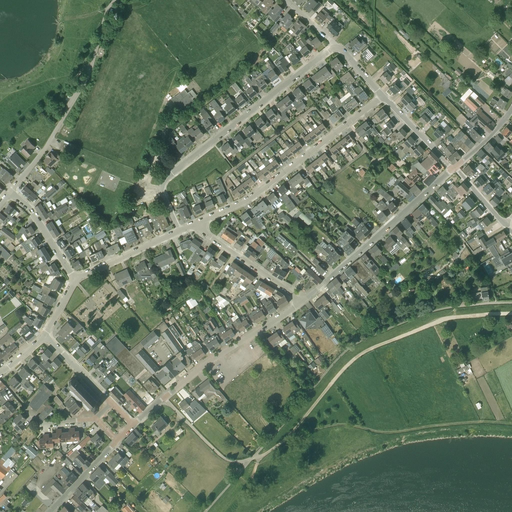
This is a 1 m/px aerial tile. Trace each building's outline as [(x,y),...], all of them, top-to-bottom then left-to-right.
[(271,4),(273,1),(272,0),(264,0),(263,3),(266,5),(261,11),(266,14),(273,6),(271,4)] [(316,12),(322,5),(318,1),(317,3),(313,0),(309,0),(303,7),(309,12),(312,8),(316,12)] [(276,22),(281,16),(279,14),(283,9),(278,4),(272,11),(275,13),(271,18),(276,22)] [(118,18),(121,10),(115,7),(113,11),(111,15),(118,18)] [(320,12),(315,18),(321,23),(324,20),(327,23),(332,17),(327,13),(324,16),(320,12)] [(287,30),(289,28),(293,23),(291,21),(293,18),(290,16),(291,16),(287,13),(282,20),(285,22),(284,24),(283,26),(287,30)] [(294,32),(292,34),(295,37),(297,34),(299,36),(306,31),(303,29),(306,26),(298,20),(291,29),(294,32)] [(335,36),(342,28),(333,20),(327,27),(330,30),(329,30),(335,36)] [(350,44),(355,49),(357,47),(359,50),(365,44),(358,36),(350,44)] [(309,38),(306,41),(310,47),(312,45),(315,48),(321,43),(316,37),(312,41),(309,38)] [(300,50),(301,52),(304,56),(310,52),(308,49),(310,47),(306,41),(303,38),(300,40),(303,44),(305,46),(300,50)] [(289,58),(291,61),(294,65),(299,60),(297,57),(300,55),(290,43),(286,46),(287,47),(293,55),(289,58)] [(367,48),(362,52),(364,54),(361,57),(367,63),(374,56),(367,48)] [(285,66),(288,64),(289,64),(284,57),(280,60),(281,63),(277,66),(283,73),(288,69),(285,66)] [(337,58),(330,63),(336,70),(343,66),(337,58)] [(269,60),(266,62),(269,66),(267,67),(271,72),(267,74),(272,81),(278,77),(273,70),(276,68),(269,60)] [(391,63),(387,67),(391,72),(395,68),(391,63)] [(330,68),(328,70),(325,67),(320,71),(325,78),(331,74),(332,76),(335,74),(330,68)] [(495,75),(490,70),(487,73),(493,78),(495,75)] [(320,83),(325,78),(320,71),(311,77),(316,84),(319,81),(320,83)] [(348,72),(341,77),(339,79),(343,83),(345,82),(352,76),(348,72)] [(386,72),(383,74),(380,77),(385,83),(391,78),(386,72)] [(259,86),(262,89),(268,85),(265,82),(268,80),(264,75),(256,81),(254,78),(251,80),(256,87),(259,86)] [(309,91),(312,89),(314,91),(319,87),(316,84),(311,77),(310,76),(306,80),(307,81),(303,84),(309,91)] [(345,82),(348,86),(355,81),(352,76),(345,82)] [(255,97),(260,93),(256,87),(251,80),(249,78),(246,80),(251,87),(246,91),(251,98),(254,95),(255,97)] [(410,83),(408,81),(405,79),(401,83),(406,87),(410,83)] [(401,88),(397,85),(395,82),(389,88),(394,94),(396,92),(397,92),(401,88)] [(355,95),(353,92),(348,86),(346,88),(351,95),(346,99),(353,108),(358,104),(353,97),(355,95)] [(294,99),(298,104),(302,109),(306,106),(301,100),(305,97),(298,87),(292,92),(297,97),(294,99)] [(360,87),(356,90),(353,92),(355,95),(361,102),(362,101),(363,101),(364,101),(363,100),(368,97),(360,87)] [(400,100),(406,105),(411,100),(414,97),(412,95),(415,92),(412,89),(410,87),(406,91),(408,93),(400,100)] [(446,97),(452,90),(448,87),(442,93),(446,97)] [(511,93),(511,92),(508,90),(507,89),(504,87),(500,93),(503,94),(503,95),(509,98),(511,93)] [(195,103),(192,99),(192,98),(193,97),(189,93),(188,94),(184,89),(171,100),(182,114),(195,103)] [(484,102),(473,91),(469,95),(481,105),(484,102)] [(245,105),(250,101),(243,93),(235,99),(240,106),(244,104),(245,105)] [(465,103),(471,109),(474,111),(477,108),(477,107),(472,102),(471,104),(466,99),(467,98),(464,95),(460,99),(465,103)] [(293,102),(292,101),(288,96),(282,100),(287,107),(289,109),(292,107),(290,104),(293,102)] [(411,100),(406,105),(411,111),(416,105),(418,103),(421,106),(425,102),(419,96),(414,102),(411,100)] [(236,110),(233,106),(232,105),(234,103),(230,97),(225,101),(228,105),(224,107),(230,114),(236,110)] [(337,97),(335,100),(340,107),(342,105),(348,112),(353,108),(346,99),(341,103),(337,97)] [(333,114),(338,120),(343,115),(339,110),(338,108),(340,107),(335,100),(333,98),(330,99),(336,107),(331,111),(333,114)] [(506,102),(502,100),(500,98),(498,102),(492,98),(489,104),(494,107),(495,104),(502,109),(506,102)] [(276,105),(280,110),(278,112),(281,116),(285,122),(289,119),(285,114),(286,114),(283,110),(287,107),(282,100),(276,105)] [(469,112),(471,109),(465,103),(462,106),(469,112)] [(214,116),(216,119),(219,123),(225,118),(221,113),(223,111),(219,106),(214,109),(217,113),(214,116)] [(482,111),(479,108),(475,113),(476,114),(477,115),(478,115),(487,124),(483,127),(489,133),(494,128),(491,125),(493,123),(489,119),(481,112),(482,111)] [(278,119),(279,118),(281,116),(278,112),(277,111),(275,113),(271,109),(265,113),(271,120),(276,116),(278,119)] [(388,117),(387,115),(382,109),(373,116),(378,122),(383,118),(384,120),(388,117)] [(326,119),(328,118),(322,110),(320,112),(326,119)] [(424,124),(429,120),(426,117),(430,113),(427,111),(424,114),(422,115),(419,119),(424,124)] [(211,117),(209,114),(207,112),(202,116),(206,121),(203,124),(208,131),(211,128),(212,129),(213,128),(212,128),(214,127),(210,122),(213,120),(211,117)] [(333,114),(328,118),(333,124),(338,120),(333,114)] [(487,124),(477,115),(476,114),(469,121),(469,122),(474,126),(478,123),(483,128),(483,127),(487,124)] [(271,125),(268,122),(266,119),(263,121),(261,117),(255,122),(260,128),(263,126),(266,129),(271,125)] [(432,127),(435,123),(437,121),(435,118),(429,124),(432,127)] [(320,125),(317,127),(322,132),(327,128),(320,120),(318,122),(320,125)] [(387,131),(390,129),(391,128),(395,125),(391,120),(385,124),(387,126),(384,128),(385,129),(382,132),(385,137),(389,134),(387,131)] [(469,122),(469,121),(467,120),(464,123),(471,129),(474,126),(469,122)] [(366,121),(361,126),(367,134),(368,136),(373,133),(375,136),(378,133),(374,127),(371,129),(366,121)] [(317,136),(322,132),(317,127),(315,129),(313,126),(310,123),(308,125),(317,136)] [(178,127),(180,129),(184,134),(187,131),(182,124),(178,127)] [(447,125),(444,128),(440,124),(437,127),(438,128),(433,133),(438,138),(444,132),(446,134),(451,129),(447,125)] [(204,135),(198,128),(196,125),(188,131),(193,137),(195,135),(198,139),(204,135)] [(262,137),(257,129),(255,127),(253,129),(250,125),(244,130),(249,137),(252,134),(256,139),(257,141),(262,137)] [(310,132),(308,134),(312,140),(317,136),(308,125),(306,126),(310,132)] [(355,130),(358,134),(360,137),(358,138),(362,143),(365,140),(363,137),(367,134),(361,126),(355,130)] [(511,128),(510,130),(506,127),(501,133),(503,135),(506,138),(511,132),(511,128)] [(393,141),(397,138),(400,141),(402,139),(407,134),(406,133),(407,132),(405,130),(404,131),(402,128),(395,134),(393,132),(384,141),(388,145),(393,140),(393,141)] [(477,141),(482,137),(478,133),(476,131),(474,129),(469,134),(477,141)] [(461,131),(455,137),(459,140),(465,134),(461,131)] [(245,141),(244,140),(239,134),(233,139),(238,146),(242,143),(246,148),(251,144),(247,139),(245,141)] [(312,140),(308,134),(305,137),(303,134),(301,135),(307,144),(312,140)] [(349,134),(344,138),(348,144),(351,141),(353,144),(355,143),(349,134)] [(453,139),(450,142),(457,149),(460,147),(462,150),(466,153),(475,144),(465,134),(459,140),(455,137),(453,139)] [(184,136),(180,139),(187,148),(193,143),(188,136),(185,138),(184,136)] [(401,159),(408,153),(410,150),(412,148),(410,147),(415,142),(410,136),(404,142),(407,145),(404,148),(402,150),(397,155),(401,159)] [(297,143),(294,145),(298,150),(303,147),(297,138),(294,140),(297,143)] [(344,138),(339,142),(343,147),(348,144),(344,138)] [(181,152),(187,148),(180,139),(177,141),(179,143),(176,146),(181,152)] [(27,157),(32,153),(34,151),(32,149),(35,147),(28,140),(25,143),(27,145),(23,148),(22,147),(19,151),(21,152),(21,151),(27,157)] [(285,143),(287,146),(289,149),(293,154),(298,150),(294,145),(292,142),(289,144),(287,141),(285,143)] [(222,147),(225,151),(227,154),(230,151),(233,155),(238,151),(233,144),(230,146),(228,142),(222,147)] [(339,142),(334,146),(338,151),(343,147),(339,142)] [(489,153),(491,151),(494,148),(488,142),(483,147),(489,153)] [(74,150),(69,148),(67,147),(68,145),(64,143),(60,151),(71,156),(74,150)] [(457,160),(446,147),(442,143),(441,144),(442,146),(440,149),(442,151),(443,150),(447,155),(446,156),(453,164),(457,160)] [(446,147),(457,160),(461,157),(456,151),(455,152),(452,149),(453,148),(450,144),(446,147)] [(418,145),(413,150),(412,148),(410,150),(408,153),(411,157),(416,152),(419,155),(424,151),(418,145)] [(336,153),(338,151),(334,146),(329,150),(336,158),(338,156),(336,153)] [(501,150),(500,151),(496,146),(494,148),(491,151),(495,155),(495,156),(498,160),(505,154),(501,150)] [(288,158),(293,154),(289,149),(284,153),(288,158)] [(487,165),(489,164),(492,160),(481,149),(476,154),(479,156),(477,158),(480,162),(484,157),(487,160),(484,163),(486,166),(487,165)] [(57,160),(58,161),(61,157),(58,154),(56,153),(54,155),(52,153),(51,154),(50,152),(46,156),(47,157),(44,160),(47,163),(47,165),(49,166),(50,166),(57,160)] [(283,162),(288,158),(284,153),(281,155),(279,152),(277,153),(283,162)] [(427,155),(429,156),(424,160),(421,163),(417,160),(412,164),(422,173),(423,174),(430,168),(429,168),(435,162),(435,163),(439,159),(431,152),(427,155)] [(327,160),(329,163),(331,165),(333,163),(325,153),(320,157),(324,162),(327,160)] [(8,161),(11,164),(16,169),(20,165),(22,167),(25,163),(18,155),(15,158),(13,155),(10,158),(11,159),(8,161)] [(270,163),(275,169),(279,165),(273,156),(271,158),(273,161),(270,163)] [(320,157),(315,160),(319,166),(324,162),(320,157)] [(270,172),(275,169),(270,163),(268,160),(266,162),(263,159),(261,161),(263,164),(266,167),(270,172)] [(315,160),(310,164),(314,169),(319,166),(315,160)] [(248,164),(247,162),(244,164),(246,166),(251,172),(253,170),(248,164)] [(237,169),(239,172),(246,167),(244,164),(237,169)] [(312,172),(314,169),(310,164),(305,168),(312,176),(314,175),(312,172)] [(410,186),(413,184),(416,180),(417,181),(420,178),(418,177),(422,173),(412,164),(409,167),(412,171),(404,179),(410,186)] [(423,181),(428,186),(436,177),(439,175),(436,172),(439,169),(434,164),(428,170),(431,173),(423,181)] [(476,167),(477,167),(478,169),(481,172),(482,171),(485,168),(482,165),(480,164),(476,167)] [(479,174),(479,173),(481,172),(478,169),(474,172),(473,171),(473,170),(468,165),(463,170),(468,175),(471,172),(472,174),(475,177),(479,174)] [(261,171),(265,176),(270,172),(266,167),(261,171)] [(260,180),(265,176),(261,171),(258,168),(254,171),(260,180)] [(367,173),(362,168),(358,173),(363,178),(367,173)] [(7,171),(0,179),(0,180),(5,185),(13,176),(7,171)] [(299,173),(294,177),(298,183),(302,180),(306,184),(304,185),(306,188),(311,184),(307,178),(304,180),(304,179),(299,173)] [(255,182),(252,178),(248,174),(243,178),(246,181),(250,186),(255,182)] [(239,182),(236,179),(233,175),(230,177),(233,181),(234,180),(236,184),(238,182),(239,182)] [(483,178),(481,176),(474,182),(478,187),(484,182),(482,179),(483,178)] [(288,181),(290,184),(288,186),(294,194),(298,191),(294,186),(298,183),(294,177),(288,181)] [(220,179),(219,179),(216,180),(221,192),(225,190),(220,179)] [(485,187),(483,189),(487,194),(491,191),(493,189),(495,191),(500,185),(501,185),(498,182),(497,183),(494,180),(491,182),(491,181),(486,185),(485,187)] [(245,190),(250,186),(246,181),(241,185),(245,190)] [(240,194),(245,190),(241,185),(238,182),(236,184),(238,187),(236,188),(240,194)] [(410,191),(409,190),(400,182),(396,187),(400,190),(401,190),(406,195),(405,196),(410,201),(416,196),(410,191)] [(196,187),(198,191),(208,187),(206,183),(196,187)] [(453,192),(455,190),(461,196),(466,192),(469,189),(463,183),(459,186),(456,183),(450,189),(453,192)] [(412,187),(409,190),(410,191),(416,196),(421,191),(415,184),(414,185),(413,184),(410,186),(412,187)] [(33,201),(36,197),(37,196),(35,194),(38,190),(41,188),(37,185),(35,187),(31,191),(32,191),(27,196),(33,201)] [(280,198),(282,200),(284,203),(289,199),(286,194),(285,194),(285,193),(288,190),(284,185),(278,189),(278,190),(276,192),(280,198)] [(505,190),(500,185),(495,191),(497,193),(489,201),(495,206),(500,201),(497,199),(504,191),(505,190)] [(32,191),(31,191),(26,186),(21,191),(27,196),(32,191)] [(442,197),(445,194),(446,196),(447,195),(450,199),(452,197),(450,195),(453,192),(450,189),(450,188),(447,191),(443,186),(437,191),(442,197)] [(54,187),(45,195),(48,198),(57,191),(54,187)] [(235,197),(240,194),(236,188),(233,190),(231,188),(229,189),(235,197)] [(221,194),(220,192),(216,194),(217,196),(216,196),(220,203),(226,201),(223,194),(221,194)] [(201,202),(199,196),(198,195),(197,193),(193,195),(194,198),(196,203),(195,204),(196,206),(193,207),(196,214),(202,211),(199,203),(201,202)] [(284,203),(282,200),(280,198),(278,199),(273,193),(267,197),(271,203),(272,204),(270,206),(271,207),(273,210),(277,207),(276,205),(280,202),(282,204),(284,203)] [(383,196),(388,201),(393,197),(387,193),(383,196)] [(210,196),(207,198),(203,199),(205,203),(206,206),(207,206),(208,209),(214,206),(210,196)] [(439,212),(443,216),(450,209),(447,205),(442,201),(440,202),(439,201),(437,203),(435,201),(436,201),(431,196),(428,199),(432,204),(437,209),(437,208),(440,211),(439,212)] [(470,196),(463,202),(469,208),(476,202),(470,196)] [(49,207),(45,210),(39,213),(43,220),(50,216),(52,218),(62,212),(70,206),(75,203),(76,202),(74,199),(71,200),(72,203),(70,204),(68,201),(56,209),(56,208),(54,209),(52,205),(49,207)] [(269,204),(267,206),(263,200),(257,205),(256,205),(256,206),(260,211),(261,210),(262,212),(263,213),(271,207),(270,206),(269,204)] [(378,203),(381,206),(385,209),(388,207),(392,212),(398,208),(392,202),(390,204),(389,203),(387,205),(385,203),(382,200),(378,203)] [(45,201),(40,203),(35,207),(39,213),(45,210),(49,207),(45,201)] [(296,207),(291,201),(286,205),(291,211),(296,207)] [(12,217),(15,214),(17,211),(14,209),(14,208),(10,204),(5,210),(9,214),(7,217),(14,222),(16,220),(13,218),(12,217)] [(383,212),(385,209),(379,204),(377,206),(382,212),(379,214),(375,210),(373,212),(377,216),(376,216),(381,222),(387,217),(383,212)] [(431,218),(429,215),(429,210),(423,204),(418,208),(425,216),(435,227),(438,224),(432,217),(431,218)] [(186,206),(178,209),(177,209),(182,220),(183,220),(186,218),(187,219),(188,218),(187,218),(191,216),(186,206)] [(251,210),(254,214),(256,216),(262,212),(261,210),(260,211),(256,206),(251,210)] [(473,211),(470,213),(472,217),(476,214),(477,216),(478,217),(479,216),(483,213),(479,207),(475,210),(473,211)] [(413,218),(418,225),(420,227),(423,225),(419,221),(425,216),(418,208),(412,213),(416,218),(414,220),(413,218)] [(151,220),(152,222),(156,229),(161,226),(162,229),(169,226),(164,214),(159,216),(155,217),(152,211),(148,213),(151,219),(151,220)] [(4,224),(6,222),(8,219),(4,215),(0,212),(0,224),(2,222),(4,224)] [(52,218),(53,220),(54,221),(63,215),(62,212),(52,218)] [(252,219),(251,218),(246,212),(240,217),(247,225),(252,221),(254,224),(257,222),(255,219),(254,217),(252,219)] [(311,220),(305,215),(302,212),(299,215),(309,224),(312,221),(311,220)] [(281,219),(288,225),(293,221),(286,215),(281,219)] [(151,220),(151,219),(148,220),(147,217),(134,223),(136,228),(143,225),(145,228),(142,230),(145,237),(152,234),(150,231),(152,230),(149,223),(152,222),(151,220)] [(255,219),(257,222),(262,228),(264,226),(262,223),(263,222),(260,217),(258,218),(255,219)] [(473,223),(478,220),(476,217),(467,223),(469,226),(471,225),(473,223)] [(478,220),(473,223),(471,225),(473,228),(479,224),(483,229),(491,222),(486,217),(479,222),(478,220)] [(357,227),(359,229),(360,229),(366,236),(371,232),(365,225),(362,228),(359,224),(360,223),(354,218),(351,222),(357,227)] [(401,222),(408,230),(413,236),(414,235),(413,233),(415,231),(413,228),(412,229),(409,226),(412,224),(406,218),(406,219),(405,218),(403,220),(404,220),(401,222)] [(50,231),(56,227),(51,221),(46,224),(50,231)] [(31,226),(26,229),(22,227),(16,237),(19,239),(23,234),(26,237),(35,232),(31,226)] [(62,248),(67,245),(69,243),(66,239),(79,230),(77,226),(65,234),(61,236),(58,238),(59,240),(57,241),(59,245),(60,245),(62,248)] [(117,237),(120,236),(123,235),(122,233),(119,226),(113,229),(116,235),(117,237)] [(231,233),(228,231),(230,228),(228,226),(221,236),(226,239),(231,233)] [(359,229),(357,227),(354,230),(353,231),(346,226),(344,228),(346,230),(352,235),(354,233),(356,235),(360,240),(366,236),(360,229),(359,229)] [(392,230),(406,246),(407,248),(410,245),(409,243),(403,237),(401,234),(403,232),(397,226),(392,230)] [(16,237),(3,227),(0,230),(0,236),(2,234),(12,242),(16,237)] [(58,231),(56,227),(50,231),(54,238),(60,234),(61,236),(65,234),(64,232),(62,229),(58,231)] [(336,233),(340,237),(343,239),(344,238),(348,243),(349,243),(354,238),(352,235),(346,230),(343,233),(339,229),(336,233)] [(124,234),(128,245),(137,240),(133,230),(124,234)] [(233,230),(231,233),(226,239),(232,243),(236,237),(238,239),(239,238),(243,233),(238,230),(236,232),(233,230)] [(409,250),(407,248),(406,246),(392,230),(389,233),(389,235),(390,236),(396,243),(400,247),(405,253),(409,250)] [(503,231),(493,237),(496,242),(493,244),(496,249),(498,254),(500,256),(505,254),(503,251),(502,252),(499,246),(501,244),(500,242),(501,241),(500,239),(506,236),(503,231)] [(279,234),(276,239),(287,247),(291,242),(279,234)] [(115,244),(111,245),(114,252),(120,250),(117,241),(119,241),(117,237),(116,235),(113,236),(114,239),(113,239),(115,244)] [(239,238),(238,239),(234,245),(239,249),(244,243),(246,245),(250,239),(246,236),(242,240),(239,238)] [(393,248),(395,251),(400,247),(396,243),(390,236),(386,240),(385,240),(387,242),(384,246),(389,252),(393,248)] [(41,242),(42,241),(40,239),(39,239),(38,237),(30,241),(29,239),(24,242),(26,245),(29,243),(33,248),(35,246),(41,242)] [(344,238),(343,239),(340,237),(340,240),(336,243),(338,245),(342,249),(343,248),(349,255),(355,249),(349,243),(348,243),(344,238)] [(485,242),(486,242),(483,237),(478,239),(483,247),(480,249),(479,247),(472,251),(475,256),(488,247),(485,242)] [(498,254),(496,249),(493,244),(496,242),(493,237),(486,242),(485,242),(488,247),(494,256),(498,254)] [(191,245),(197,249),(191,258),(195,261),(202,250),(199,248),(201,244),(194,238),(192,241),(189,240),(188,240),(179,244),(181,249),(191,245)] [(75,247),(77,246),(82,243),(79,239),(70,245),(71,247),(64,251),(69,258),(78,252),(75,247)] [(258,244),(249,257),(254,261),(257,257),(258,258),(260,256),(258,255),(257,253),(265,242),(261,240),(258,244)] [(86,241),(81,245),(84,250),(89,246),(86,241)] [(103,248),(101,245),(99,241),(95,244),(98,252),(95,253),(98,260),(104,257),(101,249),(103,248)] [(335,249),(329,244),(328,246),(323,241),(319,245),(320,246),(324,249),(336,261),(341,255),(335,249)] [(249,257),(258,244),(254,242),(252,245),(251,245),(249,245),(243,254),(249,257)] [(104,243),(101,245),(103,248),(103,249),(105,248),(108,255),(114,252),(111,245),(108,247),(107,244),(105,245),(104,243)] [(286,248),(294,255),(298,251),(290,244),(286,248)] [(371,249),(377,256),(382,262),(384,264),(387,261),(385,259),(383,256),(382,256),(379,253),(382,251),(376,244),(371,249)] [(2,245),(0,247),(0,252),(6,259),(11,255),(2,245)] [(324,249),(320,246),(319,247),(320,248),(319,249),(327,257),(325,260),(332,266),(336,261),(324,249)] [(47,252),(44,247),(38,250),(37,248),(30,252),(32,255),(35,253),(38,258),(41,256),(47,252)] [(88,248),(84,251),(87,255),(87,257),(90,256),(92,262),(98,260),(95,253),(92,254),(90,251),(88,248)] [(203,250),(195,261),(198,263),(200,260),(207,264),(211,257),(215,252),(209,248),(206,253),(203,250)] [(276,253),(272,249),(268,254),(272,258),(274,256),(276,253)] [(377,256),(371,249),(368,252),(374,258),(377,256)] [(154,259),(156,263),(159,268),(175,261),(170,250),(165,252),(166,253),(154,259)] [(511,262),(511,252),(510,253),(509,251),(500,256),(498,254),(494,256),(494,257),(499,266),(503,263),(505,266),(511,262)] [(51,258),(47,252),(41,256),(43,259),(40,261),(39,262),(40,264),(38,265),(40,269),(42,267),(45,265),(44,263),(51,258)] [(277,277),(286,261),(276,253),(274,256),(281,262),(279,265),(280,265),(279,268),(276,266),(272,274),(277,277)] [(378,272),(369,261),(371,260),(365,253),(361,257),(376,275),(378,272)] [(221,267),(223,264),(227,259),(221,255),(216,262),(214,260),(211,264),(215,267),(217,264),(221,267)] [(315,268),(321,274),(322,275),(325,270),(319,264),(318,264),(319,262),(315,258),(312,262),(317,266),(315,268)] [(345,272),(357,286),(365,296),(368,294),(362,286),(361,286),(353,276),(355,274),(356,275),(355,276),(362,285),(371,277),(374,281),(372,283),(376,287),(382,282),(360,258),(344,271),(345,272)] [(82,266),(78,260),(75,262),(73,260),(71,261),(76,270),(82,266)] [(153,268),(149,270),(148,270),(144,261),(139,264),(139,266),(136,267),(141,278),(147,275),(148,278),(152,277),(154,281),(158,280),(153,268)] [(289,265),(288,263),(286,261),(277,277),(282,280),(287,272),(284,271),(285,268),(287,269),(289,265)] [(176,264),(181,276),(185,274),(180,262),(176,264)] [(238,266),(233,262),(226,272),(231,276),(234,272),(238,266)] [(42,267),(40,269),(42,273),(47,269),(50,274),(49,275),(49,276),(58,276),(60,274),(58,269),(54,263),(48,267),(47,264),(45,265),(42,267)] [(235,282),(237,278),(239,276),(244,269),(238,266),(234,272),(236,274),(234,276),(235,277),(232,280),(235,282)] [(318,277),(321,274),(315,268),(313,266),(310,270),(314,273),(310,279),(304,287),(307,289),(313,281),(317,286),(323,281),(318,277)] [(132,281),(127,269),(115,275),(120,287),(132,281)] [(239,276),(237,278),(235,282),(237,284),(242,278),(245,280),(249,273),(244,269),(239,276)] [(300,272),(299,273),(296,277),(295,279),(299,281),(302,276),(306,279),(307,276),(310,279),(314,273),(310,270),(309,269),(303,275),(300,272)] [(362,299),(365,296),(357,286),(345,272),(343,274),(340,276),(345,283),(348,280),(351,284),(355,289),(354,290),(362,299)] [(241,298),(245,295),(252,290),(252,289),(254,286),(250,283),(252,281),(255,277),(249,273),(245,280),(241,284),(247,288),(244,291),(239,294),(240,297),(241,298)] [(41,289),(42,289),(48,292),(49,293),(51,289),(54,290),(55,288),(60,290),(63,283),(60,282),(60,281),(54,278),(50,288),(43,285),(41,289)] [(336,278),(332,281),(337,288),(341,294),(344,292),(339,286),(342,284),(336,278)] [(264,292),(268,285),(259,280),(254,286),(258,288),(264,292)] [(335,296),(333,294),(332,292),(335,290),(339,295),(341,294),(337,288),(332,281),(326,286),(329,289),(327,291),(332,298),(335,296)] [(277,291),(268,285),(264,292),(267,293),(265,296),(263,297),(262,295),(258,298),(260,302),(264,299),(265,300),(268,298),(270,295),(271,293),(274,295),(277,291)] [(480,288),(481,292),(471,294),(472,297),(469,298),(470,301),(477,300),(477,301),(483,300),(484,301),(485,301),(486,300),(489,299),(487,287),(480,288)] [(49,293),(48,292),(42,289),(40,293),(47,297),(44,301),(52,305),(55,299),(47,294),(48,292),(49,293)] [(117,292),(122,299),(125,302),(128,300),(120,290),(117,292)] [(277,290),(277,291),(274,295),(280,299),(276,302),(278,306),(279,305),(281,308),(289,302),(284,295),(277,290)] [(226,300),(225,299),(219,295),(215,298),(222,308),(225,307),(224,305),(222,303),(226,300)] [(247,298),(245,295),(241,298),(240,297),(237,299),(240,303),(247,299),(247,298)] [(319,299),(326,308),(327,309),(331,305),(333,306),(332,307),(337,313),(340,311),(333,301),(331,303),(330,302),(324,295),(319,299)] [(186,301),(191,308),(198,304),(194,296),(186,301)] [(327,309),(326,308),(319,299),(314,303),(320,311),(318,313),(324,321),(327,319),(322,313),(327,309)] [(37,311),(42,314),(46,316),(49,310),(42,306),(43,304),(38,301),(36,306),(39,308),(37,311)] [(276,310),(272,303),(266,307),(270,313),(273,312),(274,312),(276,311),(276,310)] [(266,313),(265,311),(262,307),(256,311),(257,313),(261,320),(265,317),(264,315),(266,313)] [(257,313),(256,311),(255,310),(251,313),(252,314),(249,316),(253,322),(255,321),(256,323),(261,320),(257,313)] [(313,322),(316,320),(311,314),(312,313),(310,310),(306,313),(307,314),(306,315),(305,315),(304,316),(303,316),(304,316),(299,319),(305,327),(308,326),(309,326),(310,325),(311,325),(312,324),(313,323),(313,322)] [(228,318),(230,321),(232,324),(233,323),(237,329),(239,328),(241,331),(245,328),(241,322),(237,315),(231,318),(230,317),(228,318)] [(34,321),(29,318),(27,317),(23,320),(30,326),(32,323),(40,327),(42,324),(41,323),(43,320),(44,321),(44,320),(37,317),(34,321)] [(245,318),(246,319),(241,322),(245,328),(250,325),(248,322),(250,321),(247,317),(245,318)] [(14,327),(16,330),(23,325),(20,321),(14,327)] [(158,326),(163,332),(169,328),(168,328),(164,321),(158,326)] [(288,324),(288,325),(294,333),(300,329),(296,322),(294,323),(292,321),(288,324)] [(63,327),(69,333),(72,329),(77,334),(84,328),(80,324),(74,329),(68,322),(63,327)] [(294,334),(294,333),(288,325),(288,324),(283,327),(284,329),(283,331),(287,338),(291,335),(292,336),(294,334)] [(334,334),(326,324),(321,328),(328,338),(334,334)] [(173,325),(168,328),(169,328),(170,330),(173,334),(174,335),(176,339),(181,336),(177,331),(173,325)] [(235,330),(232,325),(228,328),(225,329),(226,331),(230,338),(235,335),(233,332),(235,330)] [(226,341),(230,338),(226,331),(225,329),(223,326),(218,328),(221,333),(219,335),(222,339),(224,338),(226,341)] [(23,333),(25,336),(28,339),(34,334),(30,329),(25,332),(21,327),(17,331),(21,335),(23,333)] [(71,335),(69,333),(63,327),(58,332),(66,340),(71,335)] [(165,339),(166,340),(174,335),(173,334),(169,328),(163,332),(161,333),(163,335),(166,338),(165,339)] [(159,337),(153,330),(147,336),(153,343),(154,342),(154,341),(157,338),(158,339),(159,337)] [(8,333),(5,336),(0,340),(0,345),(2,344),(8,339),(11,336),(8,332),(8,333)] [(272,335),(276,341),(278,343),(284,338),(280,332),(278,334),(277,332),(272,335)] [(179,342),(176,339),(174,335),(166,340),(167,342),(168,342),(170,345),(171,347),(179,342)] [(209,338),(211,341),(216,348),(220,344),(219,342),(221,341),(217,335),(213,337),(212,336),(209,338)] [(278,343),(276,341),(272,335),(268,338),(269,340),(267,342),(271,348),(278,343)] [(13,344),(6,349),(11,355),(19,348),(17,346),(20,344),(21,346),(26,342),(22,336),(15,341),(11,336),(8,339),(13,344)] [(145,368),(140,363),(133,356),(129,351),(116,336),(106,345),(135,377),(145,368)] [(151,344),(153,343),(147,336),(140,342),(144,346),(146,349),(148,347),(151,344)] [(203,342),(204,343),(208,349),(210,349),(211,351),(216,348),(211,341),(209,338),(203,342)] [(100,343),(97,340),(91,347),(93,349),(97,345),(100,343)] [(137,344),(129,351),(133,356),(141,349),(144,346),(140,342),(137,344)] [(177,355),(184,350),(184,349),(179,342),(171,347),(172,349),(173,349),(175,352),(177,355)] [(194,347),(197,351),(201,357),(205,354),(204,352),(205,352),(199,344),(194,347)] [(296,344),(293,346),(297,352),(304,362),(306,360),(299,352),(300,351),(296,344)] [(77,351),(82,356),(88,350),(83,345),(77,351)] [(193,346),(187,349),(190,353),(189,354),(193,360),(195,359),(196,361),(201,357),(197,351),(194,347),(193,346)] [(0,363),(4,360),(11,355),(6,349),(1,353),(0,352),(0,363)] [(44,366),(48,362),(46,360),(52,354),(47,349),(41,355),(45,359),(41,362),(44,366)] [(141,349),(133,356),(140,363),(147,356),(146,354),(146,355),(143,352),(143,351),(141,349)] [(190,361),(186,355),(184,352),(185,352),(184,350),(177,355),(176,356),(177,355),(178,357),(168,365),(156,374),(164,384),(171,378),(176,375),(179,372),(185,367),(186,367),(188,367),(189,366),(190,365),(190,364),(190,363),(190,362),(190,361)] [(95,356),(93,354),(86,360),(91,365),(97,359),(94,357),(95,356)] [(147,356),(140,363),(145,368),(146,368),(153,362),(152,360),(151,361),(148,358),(149,357),(147,356)] [(314,361),(318,366),(324,361),(321,356),(314,361)] [(50,364),(48,362),(44,366),(47,369),(48,367),(50,369),(53,366),(56,368),(62,363),(57,358),(51,363),(50,364)] [(105,374),(110,369),(115,364),(118,361),(115,358),(108,365),(104,361),(95,370),(95,371),(97,373),(98,372),(100,375),(102,372),(105,374)] [(47,369),(44,366),(41,362),(40,362),(38,364),(36,362),(33,359),(27,364),(30,366),(33,370),(33,369),(34,370),(35,370),(37,369),(36,368),(36,367),(37,366),(43,372),(47,369)] [(313,361),(308,366),(311,370),(316,365),(313,361)] [(154,364),(153,362),(146,368),(152,375),(155,372),(158,370),(159,370),(158,369),(159,369),(157,367),(154,364)] [(292,382),(283,371),(286,369),(281,363),(275,367),(274,366),(255,381),(273,402),(281,396),(279,393),(292,382)] [(115,364),(110,369),(112,371),(110,373),(104,379),(109,384),(115,378),(113,376),(115,374),(113,371),(117,367),(115,364)] [(24,383),(29,387),(32,391),(34,389),(31,385),(28,382),(29,381),(28,380),(32,376),(24,367),(18,373),(26,381),(24,383)] [(50,384),(54,380),(49,374),(44,378),(50,384)] [(91,390),(89,387),(86,385),(87,384),(86,384),(83,382),(84,381),(83,381),(82,380),(82,379),(79,376),(75,379),(71,379),(69,381),(68,386),(66,388),(65,386),(61,390),(66,395),(68,396),(70,394),(73,397),(74,396),(74,397),(74,396),(76,399),(77,399),(79,402),(80,402),(82,405),(85,407),(84,408),(85,408),(87,410),(87,411),(88,411),(89,411),(88,410),(90,409),(92,411),(94,409),(96,411),(100,407),(98,405),(100,403),(98,401),(100,399),(100,400),(100,399),(100,398),(97,396),(98,396),(97,395),(97,396),(95,393),(94,392),(94,393),(92,390),(91,390)] [(20,386),(22,384),(20,382),(14,377),(9,382),(11,384),(9,386),(15,392),(20,387),(20,386)] [(158,387),(155,384),(153,381),(151,382),(149,379),(143,384),(150,392),(150,393),(151,393),(151,392),(150,392),(150,391),(152,390),(153,392),(158,387)] [(209,379),(198,387),(203,394),(204,393),(205,395),(208,399),(214,394),(221,401),(225,397),(209,379)] [(249,392),(247,393),(248,395),(253,391),(245,381),(242,384),(243,385),(239,388),(241,391),(246,388),(249,392)] [(38,394),(29,404),(37,411),(43,404),(46,406),(49,403),(46,400),(53,392),(43,384),(38,390),(39,390),(37,393),(38,394)] [(109,393),(114,399),(121,392),(120,391),(116,386),(109,393)] [(0,391),(7,402),(8,401),(14,396),(7,387),(0,391)] [(203,394),(198,387),(192,392),(199,400),(205,395),(204,393),(203,394)] [(128,399),(132,404),(138,399),(129,390),(123,395),(128,399)] [(128,399),(123,395),(121,392),(114,399),(121,406),(128,399)] [(60,406),(63,409),(65,407),(62,404),(63,403),(57,396),(53,399),(56,402),(60,406)] [(82,408),(72,397),(64,404),(68,407),(74,414),(82,408)] [(52,407),(56,402),(53,399),(38,417),(42,420),(53,408),(52,407)] [(138,399),(132,404),(130,406),(133,409),(135,407),(140,413),(146,408),(138,399)] [(179,404),(184,410),(187,413),(188,412),(192,417),(200,411),(201,411),(203,409),(200,405),(197,407),(196,405),(192,408),(185,400),(183,402),(182,402),(179,404)] [(11,414),(12,413),(9,410),(12,406),(7,402),(8,402),(8,401),(7,402),(2,406),(6,410),(0,415),(0,422),(1,423),(4,420),(5,421),(8,419),(7,418),(11,414)] [(271,424),(262,413),(264,411),(261,407),(258,409),(254,404),(244,411),(261,433),(271,424)] [(64,411),(63,409),(60,406),(57,408),(62,413),(65,417),(68,415),(65,411),(64,411)] [(13,420),(14,421),(17,424),(14,427),(19,433),(25,427),(24,427),(22,425),(23,424),(22,423),(25,420),(23,418),(24,417),(20,413),(13,420)] [(160,432),(168,425),(161,416),(156,420),(158,421),(151,427),(155,431),(157,429),(160,432)] [(56,444),(54,444),(53,442),(80,440),(80,438),(82,438),(81,433),(79,433),(79,431),(75,431),(75,428),(69,429),(69,432),(62,432),(62,430),(56,430),(56,433),(52,433),(53,437),(49,438),(49,435),(43,435),(43,438),(39,438),(40,441),(37,441),(38,446),(40,446),(40,448),(54,446),(54,448),(56,448),(56,444)] [(142,434),(140,432),(136,428),(125,439),(131,445),(142,434)] [(97,433),(92,438),(96,442),(94,445),(98,448),(104,442),(101,439),(102,438),(97,433)] [(89,436),(87,437),(80,443),(79,444),(82,448),(86,444),(85,443),(91,438),(89,436)] [(76,449),(74,451),(68,456),(80,468),(83,465),(86,468),(91,463),(86,459),(85,461),(79,455),(79,452),(76,449)] [(113,458),(119,463),(121,465),(128,458),(124,454),(122,456),(118,453),(113,458)] [(5,455),(0,459),(0,474),(0,475),(0,474),(0,481),(3,477),(5,474),(10,469),(11,468),(3,461),(7,456),(5,455)] [(68,462),(71,464),(73,461),(66,455),(62,459),(66,464),(68,462)] [(114,468),(119,463),(113,458),(108,463),(112,466),(110,469),(114,473),(117,470),(114,468)] [(99,466),(94,471),(103,480),(105,478),(114,486),(117,482),(111,476),(112,475),(106,470),(105,472),(99,466)] [(64,467),(61,470),(68,476),(74,482),(78,477),(81,473),(75,468),(70,473),(64,467)] [(11,469),(10,469),(5,474),(9,477),(14,471),(11,469)] [(74,482),(68,476),(61,470),(58,473),(63,477),(61,478),(65,482),(64,484),(60,480),(55,476),(54,477),(66,489),(74,482)] [(102,486),(99,484),(103,480),(94,471),(90,476),(96,483),(94,485),(93,484),(99,489),(102,486)] [(53,478),(41,491),(46,496),(53,488),(60,495),(66,490),(56,481),(53,478)] [(83,483),(79,488),(89,498),(91,500),(95,497),(92,494),(94,492),(89,487),(88,488),(83,483)] [(89,498),(79,488),(74,492),(80,498),(84,502),(87,505),(92,501),(91,500),(89,498)] [(80,511),(86,506),(78,499),(75,495),(70,500),(77,506),(75,508),(79,511),(80,511)]
